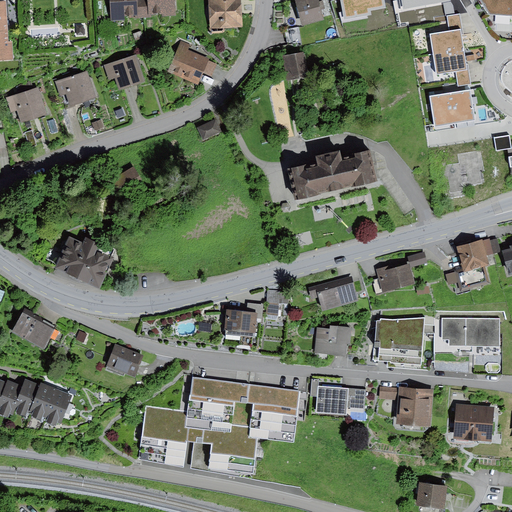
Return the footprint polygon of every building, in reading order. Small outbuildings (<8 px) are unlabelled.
[(147,0),(116,0),(117,19),(148,18),(147,0)] [(154,0),(155,12),(182,11),(181,0),(154,0)] [(208,0),(210,29),(212,29),(212,34),(224,33),(225,31),(225,28),(243,27),(240,0),(208,0)] [(317,0),(295,0),(302,26),(324,21),(322,10),(325,9),(323,1),(318,2),(317,0)] [(511,0),(476,0),(487,15),(511,16),(511,0)] [(460,14),(447,16),(449,32),(461,30),(462,35),(463,35),(460,14)] [(83,25),(76,25),(76,36),(84,36),(84,35),(85,35),(85,29),(83,29),(83,25)] [(299,28),(286,30),(289,48),(302,45),(299,28)] [(449,32),(430,35),(433,55),(464,50),(462,35),(461,30),(449,32)] [(141,31),(133,34),(136,41),(144,39),(141,31)] [(7,32),(0,32),(0,61),(14,61),(13,42),(7,42),(7,32)] [(190,44),(180,40),(168,72),(199,85),(204,73),(213,76),(218,64),(208,60),(209,60),(187,52),(190,44)] [(464,50),(433,55),(437,75),(456,72),(467,71),(466,64),(464,50)] [(304,54),(283,56),(287,80),(307,77),(304,54)] [(135,56),(104,66),(109,80),(115,78),(119,91),(144,82),(135,56)] [(467,71),(456,72),(458,86),(471,84),(468,64),(466,64),(467,71)] [(88,72),(56,82),(61,97),(66,95),(70,107),(97,98),(88,72)] [(12,88),(15,95),(30,90),(27,83),(12,88)] [(474,86),(433,91),(437,122),(478,117),(474,86)] [(15,95),(6,98),(11,113),(17,111),(21,123),(47,115),(38,87),(30,90),(15,95)] [(101,120),(92,123),(95,131),(104,128),(101,120)] [(216,120),(198,128),(204,141),(222,132),(216,120)] [(32,131),(25,133),(29,148),(37,145),(32,131)] [(509,136),(494,138),(496,151),(511,148),(509,136)] [(315,163),(291,169),(298,201),(320,196),(320,194),(355,186),(356,188),(377,183),(370,151),(341,158),(340,152),(314,158),(315,163)] [(458,155),(459,163),(463,182),(468,181),(469,186),(482,184),(480,172),(485,171),(482,151),(458,155)] [(459,163),(441,166),(447,199),(470,195),(469,186),(468,181),(463,182),(459,163)] [(134,166),(110,181),(120,197),(143,183),(134,166)] [(83,243),(70,237),(55,269),(99,289),(114,258),(97,250),(100,244),(86,238),(83,243)] [(489,239),(457,248),(463,271),(447,276),(450,284),(454,283),(458,294),(492,284),(487,267),(491,265),(489,256),(494,255),(489,239)] [(501,252),(497,239),(491,241),(494,254),(501,252)] [(510,249),(502,252),(509,277),(511,275),(511,246),(509,247),(510,249)] [(424,252),(408,257),(411,268),(427,264),(424,252)] [(390,266),(376,270),(379,279),(383,293),(415,285),(409,265),(391,270),(390,266)] [(352,276),(308,289),(311,300),(319,297),(323,311),(359,301),(352,276)] [(383,293),(379,279),(372,281),(376,295),(383,293)] [(290,292),(267,290),(266,315),(278,316),(279,304),(289,305),(290,292)] [(248,304),(247,313),(257,314),(257,319),(262,320),(263,305),(248,304)] [(44,320),(25,310),(12,333),(43,350),(55,329),(43,322),(44,320)] [(247,313),(228,311),(225,335),(255,339),(257,319),(257,314),(247,313)] [(381,321),(377,322),(373,360),(388,362),(387,366),(421,370),(425,318),(398,320),(382,319),(381,321)] [(500,318),(442,319),(442,340),(450,340),(450,346),(501,345),(500,318)] [(330,329),(317,328),(314,354),(345,357),(346,344),(350,344),(352,328),(330,326),(330,329)] [(143,356),(115,345),(106,367),(135,378),(143,356)] [(301,390),(192,376),(187,410),(143,405),(136,462),(183,468),(187,442),(195,443),(192,467),(254,475),(259,439),(294,444),(301,390)] [(7,380),(6,382),(0,398),(0,415),(8,419),(10,414),(13,415),(14,411),(24,386),(7,380)] [(26,380),(24,386),(14,411),(16,412),(16,414),(25,418),(27,414),(29,414),(30,412),(40,386),(26,380)] [(41,383),(40,386),(30,412),(33,414),(31,417),(41,421),(42,417),(45,418),(57,389),(41,383)] [(366,391),(318,386),(318,397),(316,413),(347,416),(348,407),(364,408),(366,391)] [(399,389),(380,387),(380,399),(398,400),(399,389)] [(73,396),(57,389),(45,418),(48,419),(46,423),(56,427),(58,423),(61,425),(73,396)] [(432,391),(399,389),(398,400),(397,425),(431,426),(432,391)] [(494,408),(457,405),(454,440),(492,443),(494,408)] [(447,486),(420,483),(417,506),(444,509),(447,486)]
